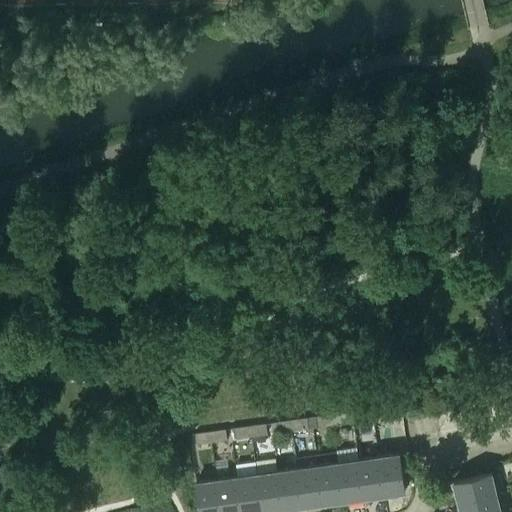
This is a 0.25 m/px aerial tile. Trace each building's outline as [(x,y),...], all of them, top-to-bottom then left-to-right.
[(387,406),(372,408),(374,419),(389,417),(387,406)] [(366,420),(374,419),(372,408),(357,410),(358,421),(366,420)] [(347,411),(332,414),(333,424),(349,422),(347,411)] [(333,424),(332,414),(316,416),(318,427),(333,424)] [(306,417),(291,420),(292,430),(308,428),(306,417)] [(291,420),(276,422),(277,432),(292,430),(291,420)] [(265,423),(250,425),(252,436),(264,434),(267,434),(265,423)] [(250,425),(235,427),(237,438),(252,436),(250,425)] [(225,429),(210,431),(212,442),(227,440),(225,429)] [(210,431),(195,433),(196,444),(212,442),(210,431)] [(252,436),(253,443),(265,441),(264,434),(252,436)] [(379,456),(384,494),(405,491),(400,453),(379,456)] [(359,459),(364,497),(384,494),(379,456),(359,459)] [(338,461),(343,499),(364,497),(359,459),(338,461)] [(318,464),(323,502),(343,499),(338,461),(318,464)] [(298,467),(303,505),(323,502),(318,464),(298,467)] [(283,508),(303,505),(298,467),(277,470),(283,508)] [(257,473),(262,511),(283,508),(277,470),(257,473)] [(459,500),(497,492),(492,471),(454,480),(459,500)] [(237,475),(241,511),(253,511),(262,511),(257,473),(237,475)] [(216,478),(220,511),(241,511),(237,475),(216,478)] [(195,481),(199,511),(220,511),(216,478),(195,481)] [(497,492),(459,500),(461,511),(499,511),(501,511),(497,492)]
